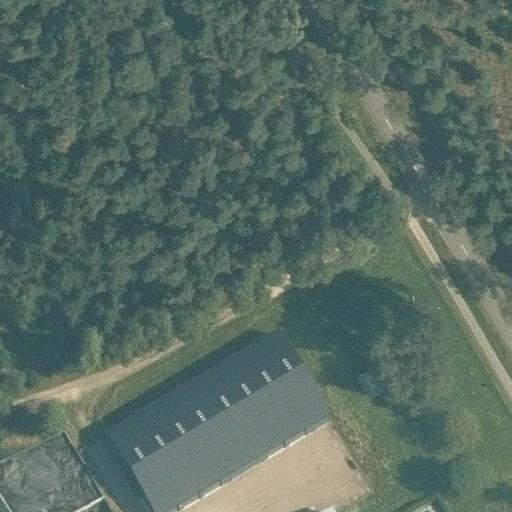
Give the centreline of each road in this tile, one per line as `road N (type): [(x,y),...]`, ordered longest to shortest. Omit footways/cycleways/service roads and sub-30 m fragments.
road 1 (track): [(0,430),(139,372),(409,214)]
road 2 (secondary): [(511,327),(315,0)]
